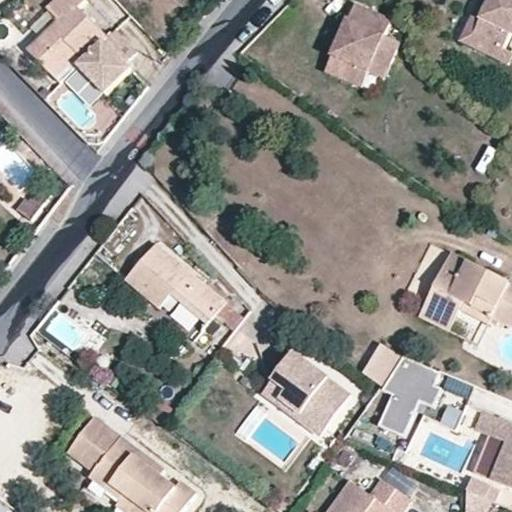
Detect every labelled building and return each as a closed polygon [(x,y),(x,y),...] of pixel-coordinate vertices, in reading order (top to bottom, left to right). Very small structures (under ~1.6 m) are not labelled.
[(88,0),(62,0),(51,11),(61,23),(27,55),(55,85),(79,62),(85,68),(81,71),(105,96),(131,72),(129,69),(141,58),(120,36),(113,42),(82,10),(90,2),(88,0)] [(511,0),(478,0),(485,3),(493,7),(487,19),(479,16),(469,38),(508,55),(511,45),(511,0)] [(493,7),(485,3),(479,16),(487,19),(493,7)] [(405,23),(366,12),(366,15),(402,35),(405,23)] [(400,39),(402,35),(366,15),(358,41),(363,43),(360,54),(355,53),(346,82),(370,89),(374,73),(389,77),(394,62),(409,66),(415,43),(400,39)] [(511,67),(511,56),(508,55),(469,38),(465,47),(511,69),(511,67)] [(363,43),(358,41),(355,53),(360,54),(363,43)] [(404,82),(409,66),(394,62),(389,77),(404,82)] [(385,93),(389,77),(374,73),(370,89),(385,93)] [(28,196),(17,209),(33,221),(56,194),(48,187),(36,202),(28,196)] [(207,324),(227,301),(160,242),(127,280),(162,310),(175,296),(207,324)] [(427,308),(459,323),(466,307),(494,320),(497,315),(511,322),(511,280),(454,252),(427,308)] [(453,332),(459,323),(427,308),(423,317),(453,332)] [(366,372),(383,386),(384,385),(402,358),(384,346),(366,372)] [(303,412),(299,417),(322,435),(353,395),(296,351),(275,378),(290,389),(284,397),(303,412)] [(437,382),(443,368),(407,351),(402,358),(384,385),(397,391),(382,422),(407,434),(424,399),(435,404),(444,386),(437,382)] [(265,391),(299,417),(303,412),(284,397),(290,389),(275,378),(265,391)] [(456,430),(464,414),(451,408),(443,424),(456,430)] [(489,483),(511,492),(511,424),(482,411),(474,430),(490,437),(506,444),(489,483)] [(187,511),(202,492),(187,482),(180,491),(165,479),(139,459),(146,451),(94,414),(71,446),(93,463),(99,456),(115,465),(109,472),(121,481),(115,489),(111,495),(134,511),(187,511)] [(506,444),(490,437),(473,476),(489,483),(506,444)] [(139,459),(165,479),(172,470),(146,451),(139,459)] [(408,453),(402,451),(399,458),(405,461),(408,453)] [(88,470),(115,489),(121,481),(109,472),(115,465),(99,456),(93,463),(88,470)] [(386,511),(390,507),(397,511),(406,511),(415,500),(387,479),(374,496),(354,482),(331,511),(386,511)] [(494,511),(498,505),(473,495),(472,511),(494,511)]
